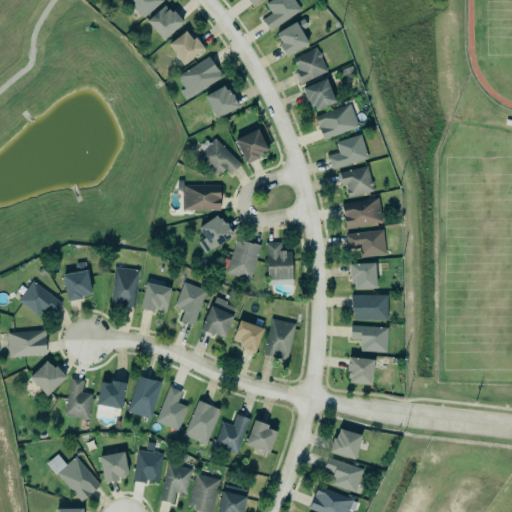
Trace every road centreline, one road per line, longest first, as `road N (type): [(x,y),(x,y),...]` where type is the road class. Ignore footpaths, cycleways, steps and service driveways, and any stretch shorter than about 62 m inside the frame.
road 1 (residential): [(206,0),(265,84),(319,273),(314,398),(270,511)]
road 2 (residential): [(511,425),(314,398),(238,382),(132,342),(90,341)]
road 3 (residential): [(296,175),(254,186),(244,206),(254,219),(305,212)]
